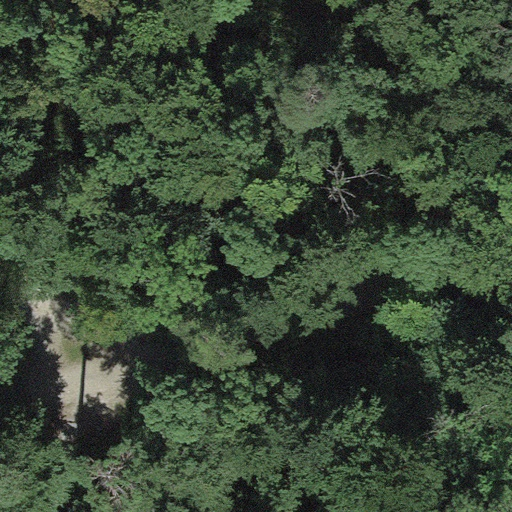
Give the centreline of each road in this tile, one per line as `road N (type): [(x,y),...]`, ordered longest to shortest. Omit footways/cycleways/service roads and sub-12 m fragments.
road 1 (track): [(511,235),(145,356)]
road 2 (track): [(145,356),(0,289)]
road 3 (track): [(0,414),(145,356)]
